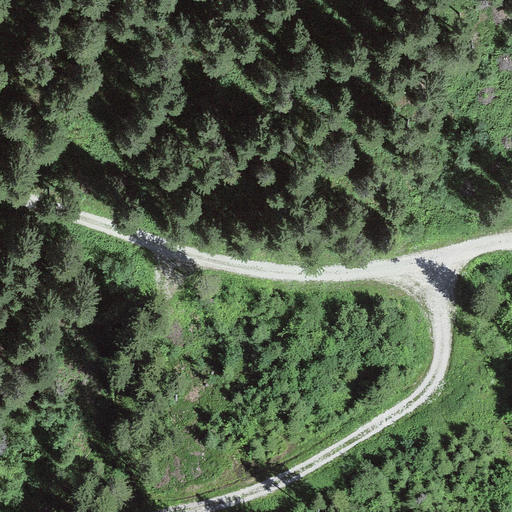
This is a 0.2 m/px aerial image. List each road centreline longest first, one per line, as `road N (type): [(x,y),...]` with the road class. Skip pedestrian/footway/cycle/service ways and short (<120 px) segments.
road 1 (track): [(511,243),(357,272),(300,270),(180,249),(0,192)]
road 2 (track): [(172,511),(280,479),(425,389),(443,346),(432,262)]
